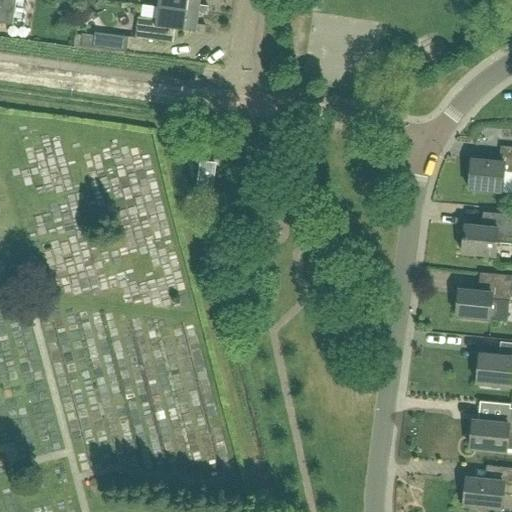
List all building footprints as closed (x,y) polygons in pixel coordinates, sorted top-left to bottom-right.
[(0,0),(0,24),(13,26),(16,0),(0,0)] [(159,0),(158,8),(200,13),(200,14),(207,15),(209,7),(201,6),(201,0),(159,0)] [(136,40),(173,45),(174,31),(205,35),(206,26),(198,25),(200,14),(200,13),(158,8),(156,21),(138,18),(136,40)] [(131,37),(96,33),(94,48),(129,52),(131,37)] [(82,37),(81,48),(94,49),(95,39),(82,37)] [(470,191),(503,194),(505,174),(511,174),(511,148),(503,148),(502,164),(472,161),(470,191)] [(212,187),(215,165),(201,163),(198,185),(212,187)] [(462,254),(495,257),(497,243),(511,244),(511,215),(493,214),(491,228),(465,226),(462,254)] [(456,317),(490,320),(508,322),(511,280),(511,277),(486,275),(484,293),(459,291),(456,317)] [(511,388),(511,344),(506,344),(505,357),(479,354),(476,385),(511,388)] [(473,421),(470,449),(511,453),(511,409),(506,409),(505,424),(473,421)] [(501,510),(502,495),(511,496),(511,468),(495,467),(493,482),(467,480),(464,506),(501,510)]
